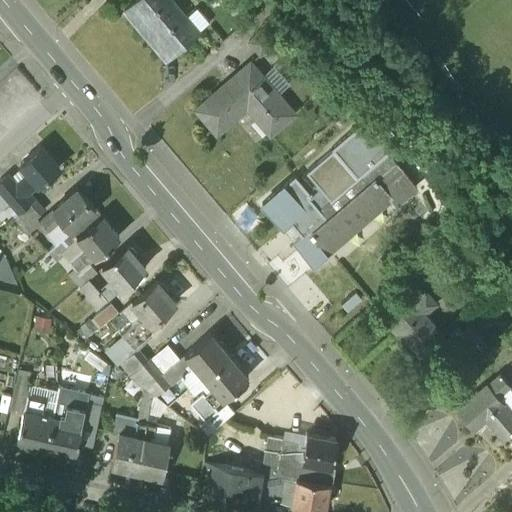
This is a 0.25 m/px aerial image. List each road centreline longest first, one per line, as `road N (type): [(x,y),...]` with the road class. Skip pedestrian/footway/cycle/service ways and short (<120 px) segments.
road 1 (tertiary): [(76,88),(251,308),(292,339),(394,465),(418,511)]
road 2 (residential): [(0,472),(178,511)]
